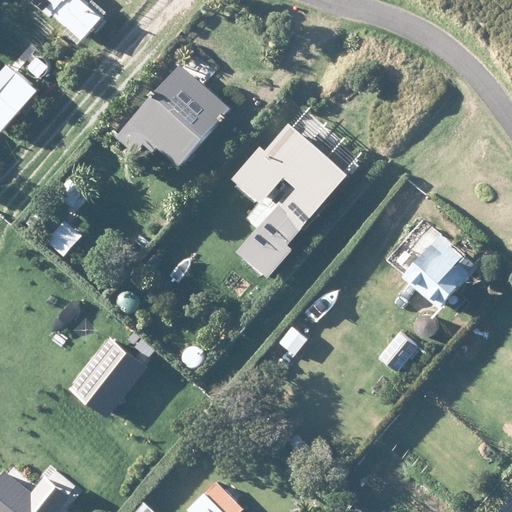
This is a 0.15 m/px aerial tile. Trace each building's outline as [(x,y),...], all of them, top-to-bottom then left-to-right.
[(98,0),(46,0),(90,38),(112,12),(98,0)] [(0,76),(0,127),(4,131),(44,86),(14,60),(0,76)] [(184,64),(123,135),(140,150),(148,140),(157,149),(162,144),(185,164),(234,106),(184,64)] [(321,148),(312,139),(293,123),(270,150),(265,146),(236,180),(264,203),(287,177),(300,189),(283,208),(281,206),(241,252),(272,278),(296,250),(290,245),(306,227),(309,230),(329,207),(326,204),(352,175),(321,148)] [(76,179),(55,202),(71,217),(92,194),(76,179)] [(409,268),(446,300),(480,260),(444,228),(409,268)] [(142,235),(135,244),(142,249),(149,240),(142,235)] [(283,339),(297,350),(309,335),(296,323),(283,339)] [(403,328),(383,353),(400,367),(420,344),(403,328)] [(75,384),(111,412),(153,360),(117,331),(75,384)] [(493,416),(487,424),(497,432),(503,423),(493,416)] [(69,511),(63,506),(78,489),(52,467),(37,484),(15,464),(0,480),(0,511),(69,511)] [(207,491),(229,511),(239,511),(246,506),(219,479),(207,491)]
